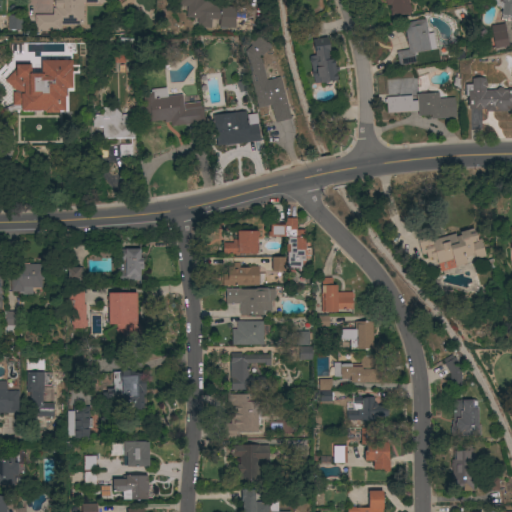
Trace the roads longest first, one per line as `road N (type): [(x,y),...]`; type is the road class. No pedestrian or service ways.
road 1 (secondary): [(0,224),(85,223),(186,208),(368,163),(511,154)]
road 2 (residential): [(426,511),(428,395),(416,335),(386,282),(293,183)]
road 3 (residential): [(194,511),(197,303),(186,208)]
road 4 (residential): [(368,163),(363,64),(345,0)]
